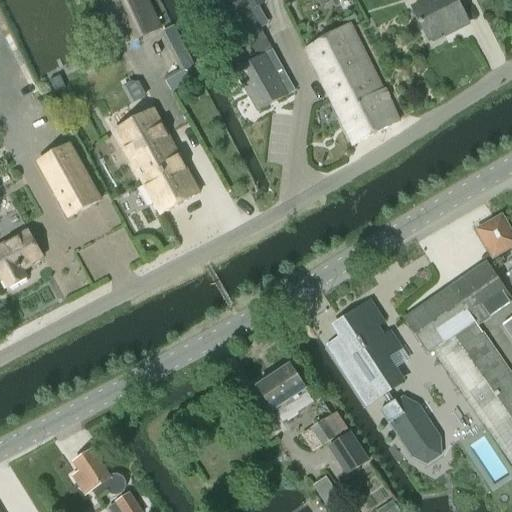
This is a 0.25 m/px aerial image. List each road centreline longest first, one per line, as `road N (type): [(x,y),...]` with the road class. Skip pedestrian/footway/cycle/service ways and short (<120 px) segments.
road 1 (tertiary): [(0,457),(137,387),(511,164)]
road 2 (unclassified): [(0,362),(200,257),(511,73)]
